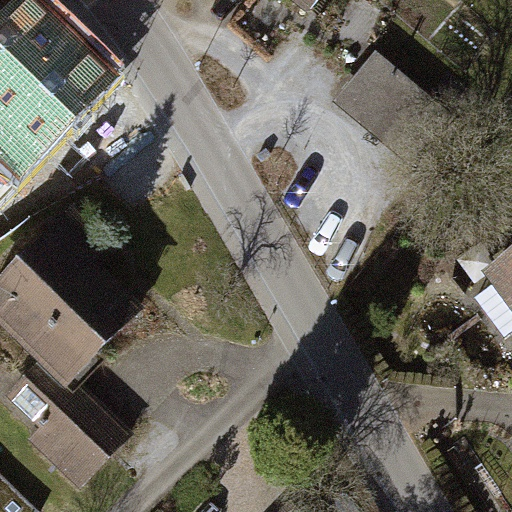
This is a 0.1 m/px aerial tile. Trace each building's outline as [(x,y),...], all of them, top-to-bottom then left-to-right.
[(21,0),(0,0),(0,130),(37,164),(112,81),(21,0)] [(339,110),(392,144),(426,93),(373,58),(339,110)] [(62,243),(0,305),(0,323),(44,367),(13,398),(46,431),(72,404),(61,393),(136,317),(62,243)] [(511,259),(483,280),(511,321),(511,259)] [(82,487),(128,441),(83,394),(72,404),(46,431),(36,441),(82,487)] [(29,511),(0,482),(0,511),(29,511)]
